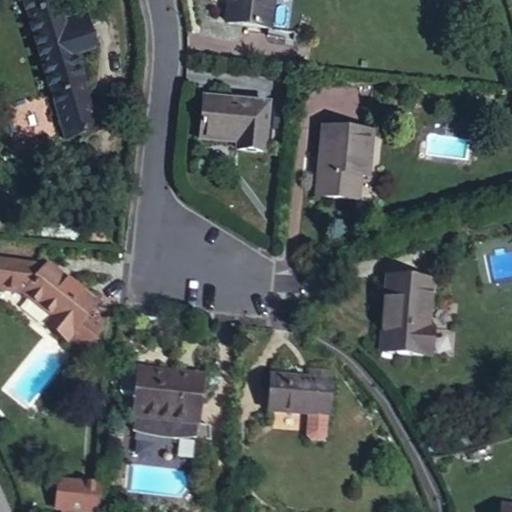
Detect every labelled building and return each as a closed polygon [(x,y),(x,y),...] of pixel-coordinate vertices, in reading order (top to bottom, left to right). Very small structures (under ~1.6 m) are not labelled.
[(73,57),(94,50),(84,15),(62,20),(56,0),(22,0),(65,140),(96,131),(73,57)] [(268,29),(271,0),(229,0),(227,24),(268,29)] [(264,152),(268,105),(203,98),(200,140),(237,143),(236,150),(264,152)] [(367,178),(371,134),(323,130),(317,197),(356,201),(359,177),(367,178)] [(47,266),(46,267),(0,260),(0,290),(24,294),(23,295),(52,317),(58,321),(52,330),(65,342),(68,337),(84,349),(100,329),(85,317),(95,305),(47,266)] [(427,328),(431,282),(387,279),(380,354),(430,357),(432,330),(427,328)] [(52,330),(58,321),(52,317),(46,324),(52,330)] [(202,378),(137,371),(137,375),(125,374),(122,376),(120,392),(123,396),(135,397),(133,417),(134,417),(132,433),(139,437),(146,440),(153,442),(159,443),(171,444),(181,443),(188,442),(195,440),(202,378)] [(311,371),(310,378),(271,377),(268,412),(306,414),(327,415),(328,415),(332,372),(311,371)] [(327,415),(306,414),(305,437),(310,443),(321,443),(327,438),(327,415)] [(76,511),(78,511),(81,484),(58,482),(55,509),(76,511)] [(95,511),(98,486),(81,484),(78,511),(95,511)]
